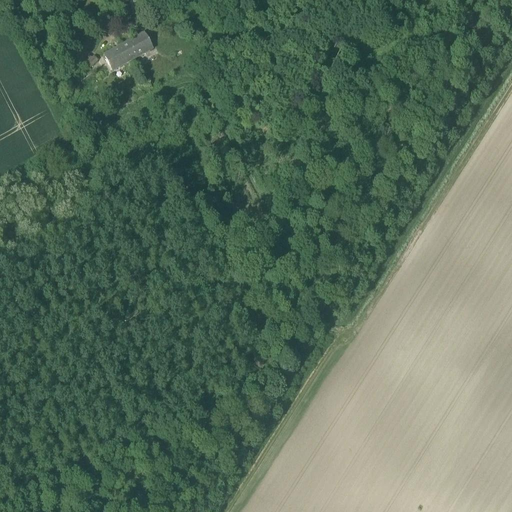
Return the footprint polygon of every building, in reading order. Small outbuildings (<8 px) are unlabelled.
[(142,0),(129,0),(130,3),(132,15),(145,13),(142,0)] [(132,15),(130,3),(120,5),(122,17),(132,15)] [(124,45),(132,60),(152,49),(144,34),(124,45)] [(132,60),(124,45),(103,57),(112,72),(132,60)] [(92,58),(84,66),(83,66),(88,71),(95,64),(98,61),(93,56),(92,58)]
